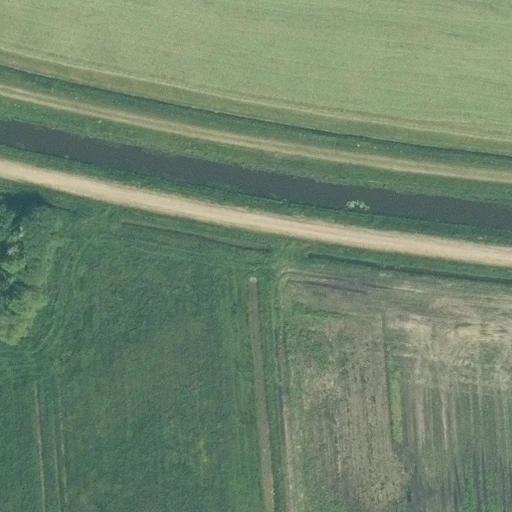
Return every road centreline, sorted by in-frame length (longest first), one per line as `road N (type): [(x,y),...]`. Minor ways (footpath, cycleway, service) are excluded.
road 1 (track): [(0,85),(345,155),(511,178)]
road 2 (track): [(0,166),(228,214),(511,257)]
